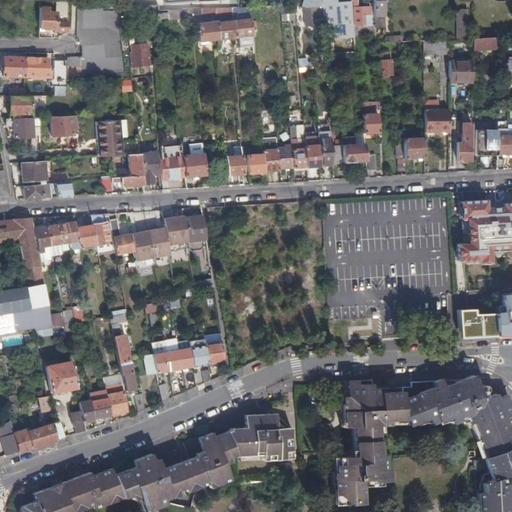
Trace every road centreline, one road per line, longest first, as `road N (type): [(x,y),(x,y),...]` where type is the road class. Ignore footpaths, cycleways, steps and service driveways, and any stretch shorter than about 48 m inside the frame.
road 1 (residential): [(511,178),(13,207)]
road 2 (residential): [(473,357),(291,367),(129,437),(0,481)]
